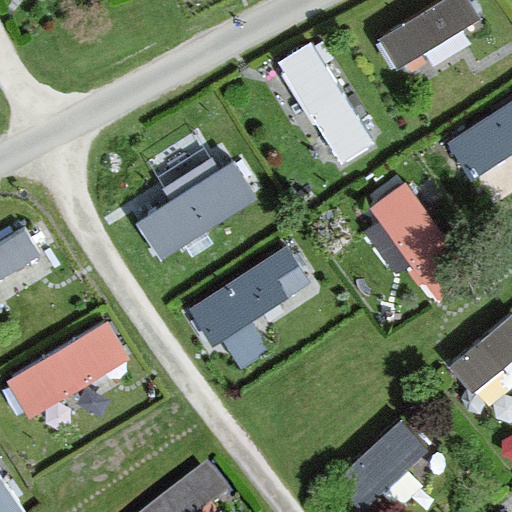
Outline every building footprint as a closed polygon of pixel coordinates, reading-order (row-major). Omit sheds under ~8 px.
[(397,51),(480,0),(424,0),(382,27),(397,51)] [(287,54),(341,138),(366,122),(310,38),(287,54)] [(470,146),(511,120),(511,86),(455,123),(470,146)] [(144,213),(230,160),(214,135),(128,189),(144,213)] [(380,195),(435,280),(459,264),(403,180),(380,195)] [(0,266),(38,244),(22,219),(0,232),(0,266)] [(210,323),(296,270),(280,246),(195,299),(210,323)] [(458,381),(511,340),(511,310),(509,307),(441,359),(458,381)] [(25,399),(111,347),(95,322),(10,376),(25,399)] [(344,497),(422,434),(402,411),(325,476),(344,497)] [(0,511),(8,511),(20,505),(0,471),(0,511)] [(199,511),(221,499),(205,474),(144,511),(199,511)]
